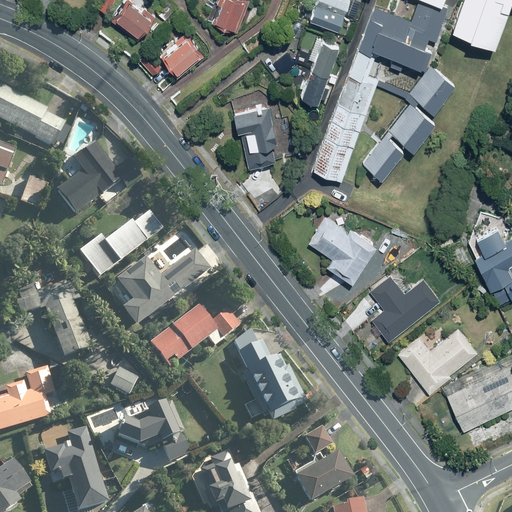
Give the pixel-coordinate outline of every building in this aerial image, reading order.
[(113,0),(97,0),(95,5),(109,11),(113,0)] [(135,0),(123,0),(110,18),(136,39),(155,15),(135,0)] [(214,0),(207,18),(231,28),(242,0),(214,0)] [(315,0),(309,18),(337,29),(347,0),(315,0)] [(403,0),(397,15),(428,28),(438,0),(403,0)] [(484,28),(494,0),(449,0),(444,14),(484,28)] [(359,8),(307,149),(333,158),(377,40),(412,53),(421,30),(359,8)] [(194,41),(185,30),(158,51),(173,71),(197,52),(190,44),(194,41)] [(337,44),(321,38),(300,97),(316,103),(337,44)] [(147,48),(138,57),(153,73),(162,63),(147,48)] [(428,50),(403,78),(423,96),(448,68),(428,50)] [(0,123),(49,148),(62,123),(44,114),(47,108),(0,83),(0,123)] [(401,86),(383,111),(406,127),(424,102),(401,86)] [(267,104),(231,111),(235,129),(241,128),(248,164),(274,159),(271,142),(275,141),(267,104)] [(379,118),(357,148),(374,161),(397,131),(379,118)] [(72,161),(81,172),(55,193),(73,216),(98,197),(105,206),(142,177),(128,160),(115,171),(93,143),(72,161)] [(0,187),(15,152),(0,145),(0,187)] [(373,243),(343,225),(347,218),(329,207),(325,214),(308,241),(330,254),(324,264),(351,280),(373,243)] [(98,280),(161,230),(148,214),(133,226),(129,222),(105,242),(101,237),(78,255),(83,261),(77,266),(86,277),(92,272),(98,280)] [(482,251),(472,256),(497,304),(511,296),(511,235),(503,240),(496,226),(475,237),(482,251)] [(160,277),(146,258),(114,283),(130,303),(121,311),(134,328),(209,269),(194,250),(160,277)] [(389,338),(440,299),(423,277),(411,287),(405,279),(397,285),(389,274),(369,289),(383,307),(371,317),(375,323),(371,326),(377,334),(382,330),(389,338)] [(31,287),(10,295),(18,318),(43,310),(60,361),(89,351),(85,338),(94,335),(88,319),(79,322),(72,301),(78,299),(72,280),(33,293),(31,287)] [(212,323),(198,306),(149,345),(164,365),(171,360),(175,365),(208,339),(214,347),(241,327),(227,310),(212,323)] [(476,351),(457,326),(429,347),(421,336),(397,353),(427,393),(451,375),(449,371),(476,351)] [(252,421),(261,417),(267,414),(272,424),(307,407),(288,367),(285,368),(279,356),(270,360),(261,341),(237,353),(247,372),(241,375),(254,402),(245,407),(252,421)] [(511,363),(445,394),(461,428),(511,404),(511,363)] [(0,399),(0,432),(50,418),(44,397),(54,395),(46,369),(25,375),(30,392),(26,393),(23,382),(5,387),(8,397),(0,399)] [(136,380),(117,371),(109,388),(128,397),(136,380)] [(183,434),(170,403),(145,413),(149,421),(134,427),(120,422),(114,440),(137,448),(155,440),(165,463),(188,453),(180,435),(183,434)] [(322,427),(302,439),(314,458),(333,446),(322,427)] [(62,448),(43,453),(51,483),(67,479),(75,511),(80,511),(107,505),(87,428),(66,433),(71,450),(63,452),(62,448)] [(222,428),(214,434),(221,443),(229,436),(222,428)] [(221,511),(257,511),(237,466),(233,468),(226,451),(210,459),(212,465),(189,475),(205,511),(207,511),(219,507),(221,511)] [(308,506),(352,480),(336,453),(292,479),(308,506)] [(16,501),(31,490),(12,462),(0,469),(0,511),(7,511),(19,505),(16,501)] [(364,511),(362,500),(329,508),(330,511),(364,511)] [(151,503),(137,511),(151,511),(155,510),(151,503)]
